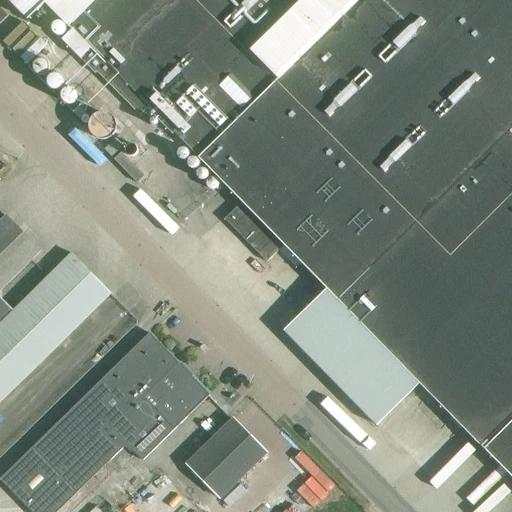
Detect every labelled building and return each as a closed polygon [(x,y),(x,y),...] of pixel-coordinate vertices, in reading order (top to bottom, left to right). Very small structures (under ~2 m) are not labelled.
[(5,0),(27,22),(46,3),(106,64),(98,72),(140,116),(149,107),(176,135),(314,0),(5,0)] [(511,135),(510,133),(511,131),(511,0),(314,0),(176,135),(199,159),(327,290),(283,333),(376,428),(420,385),(481,448),(481,447),(493,459),(511,440),(511,135)] [(0,24),(8,17),(0,8),(0,24)] [(114,161),(137,184),(144,177),(121,153),(114,161)] [(0,326),(14,313),(0,298),(0,290),(44,247),(9,212),(0,220),(0,326)] [(75,253),(14,313),(0,326),(0,406),(115,294),(75,253)] [(150,334),(56,427),(100,472),(127,446),(143,462),(210,396),(150,334)] [(267,454),(233,419),(186,465),(221,500),(267,454)] [(59,511),(100,472),(56,427),(0,481),(30,511),(59,511)] [(511,440),(493,459),(511,478),(511,440)]
